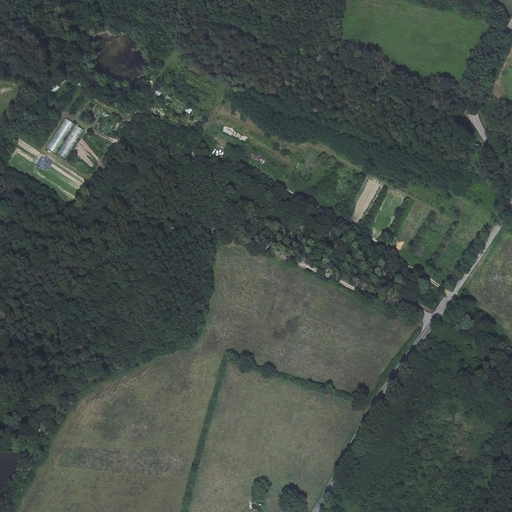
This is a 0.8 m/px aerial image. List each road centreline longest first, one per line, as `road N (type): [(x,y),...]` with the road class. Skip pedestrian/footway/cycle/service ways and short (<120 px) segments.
road 1 (track): [(432,320),(215,229),(84,243),(0,231)]
road 2 (track): [(452,294),(248,166),(130,151),(68,116)]
road 3 (track): [(191,156),(227,99),(453,221),(458,227),(429,279)]
road 4 (unclassified): [(315,511),(511,199)]
road 5 (track): [(215,229),(193,336),(136,357),(66,399)]
road 6 (unclassified): [(511,185),(475,118),(473,97),(511,24)]
